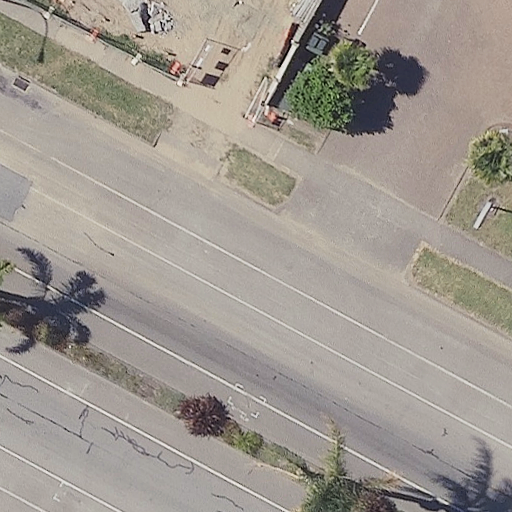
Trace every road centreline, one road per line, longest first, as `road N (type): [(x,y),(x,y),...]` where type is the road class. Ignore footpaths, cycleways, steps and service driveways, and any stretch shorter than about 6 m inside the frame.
road 1 (secondary): [(0,219),(511,496)]
road 2 (secondary): [(205,511),(0,400)]
